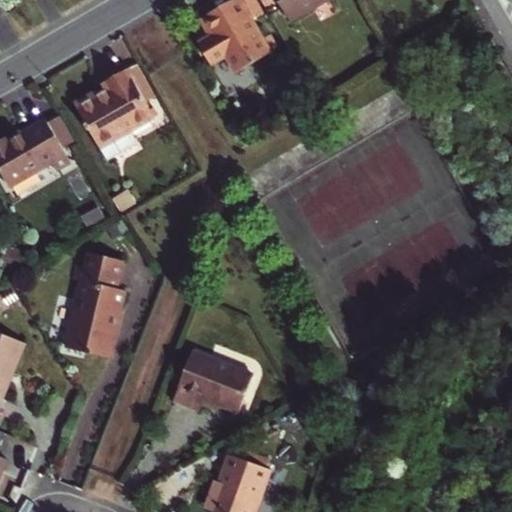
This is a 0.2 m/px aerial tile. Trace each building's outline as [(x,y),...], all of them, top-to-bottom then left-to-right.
[(272,52),(240,0),(229,0),(199,17),(211,36),(200,43),(210,63),(226,55),(235,72),(272,52)] [(327,0),(276,0),(289,22),(327,0)] [(157,116),(130,68),(106,81),(110,89),(100,94),(97,91),(78,101),(110,158),(138,143),(131,130),(157,116)] [(72,162),(48,119),(23,133),(19,128),(0,139),(0,170),(10,186),(52,162),(57,170),(72,162)] [(119,287),(125,261),(91,252),(87,266),(78,264),(74,279),(83,281),(66,347),(110,358),(128,290),(119,287)] [(0,400),(3,401),(26,343),(0,332),(0,400)] [(241,415),(256,378),(195,354),(176,401),(201,411),(205,401),(241,415)] [(213,511),(254,511),(271,469),(227,453),(217,481),(222,483),(211,511),(213,511)] [(222,483),(217,481),(213,480),(202,508),(211,511),(222,483)]
